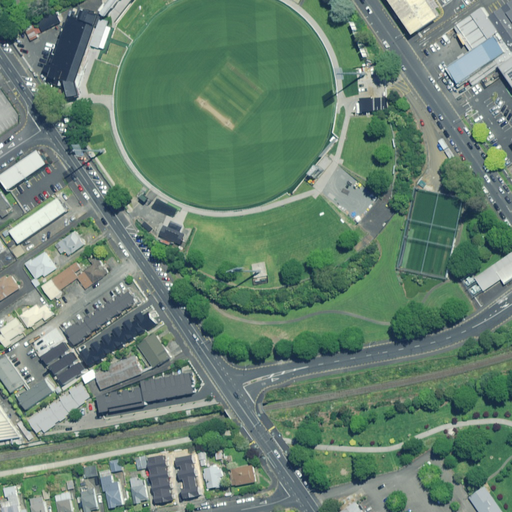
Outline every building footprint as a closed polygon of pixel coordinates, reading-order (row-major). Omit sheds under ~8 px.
[(105,0),(102,4),(107,9),(102,14),(109,20),(125,0),(105,0)] [(441,20),(427,0),(388,0),(414,38),(441,20)] [(511,0),(509,0),(485,16),(511,53),(511,52),(511,0)] [(102,15),(79,8),(77,15),(70,12),(58,50),(52,49),(44,71),(67,81),(71,98),(81,96),(79,83),(91,45),(99,48),(107,21),(101,19),(102,15)] [(479,8),(454,25),(473,51),(445,71),(456,86),(466,79),(471,85),(511,55),(511,53),(485,16),(479,8)] [(511,59),(501,67),(511,83),(511,59)] [(369,112),(389,110),(387,98),(368,100),(369,112)] [(498,145),(492,137),(487,141),(493,149),(498,145)] [(63,165),(47,142),(0,174),(0,178),(14,199),(63,165)] [(6,213),(4,210),(8,207),(0,195),(0,216),(1,217),(6,213)] [(57,201),(9,233),(17,245),(65,213),(57,201)] [(185,234),(164,225),(160,235),(181,244),(185,234)] [(73,232),(57,244),(60,248),(57,250),(59,254),(62,252),(66,257),(82,246),(73,232)] [(22,252),(17,245),(11,249),(16,256),(22,252)] [(33,280),(41,275),(42,277),(54,269),(42,253),(32,260),(31,259),(22,264),(33,280)] [(511,258),(480,282),(490,297),(511,280),(511,258)] [(74,278),(71,273),(78,269),(75,264),(49,282),(56,291),(74,278)] [(104,276),(96,264),(76,278),(84,290),(104,276)] [(141,289),(130,273),(65,319),(77,335),(141,289)] [(7,275),(0,280),(0,300),(0,301),(16,289),(7,275)] [(49,282),(39,289),(48,302),(58,295),(56,291),(49,282)] [(158,315),(144,295),(79,338),(93,358),(158,315)] [(34,307),(18,317),(26,329),(42,318),(41,317),(47,312),(43,306),(36,311),(34,307)] [(0,328),(0,343),(3,348),(10,343),(8,341),(22,332),(14,320),(0,328)] [(153,336),(136,347),(150,369),(167,358),(153,336)] [(42,347),(55,365),(57,363),(60,367),(72,359),(58,339),(49,346),(47,343),(42,347)] [(106,366),(108,370),(94,375),(99,390),(138,376),(131,357),(106,366)] [(3,359),(0,361),(0,381),(9,394),(22,385),(3,359)] [(190,365),(172,370),(108,394),(109,398),(102,401),(107,414),(114,412),(116,415),(200,392),(196,374),(190,365)] [(94,388),(82,371),(33,407),(45,423),(94,388)] [(45,379),(16,399),(24,410),(52,390),(45,379)] [(0,442),(20,441),(0,410),(0,442)] [(196,453),(190,454),(192,463),(198,462),(196,453)] [(145,456),(135,458),(138,471),(148,468),(145,456)] [(123,471),(121,463),(111,465),(112,473),(123,471)] [(217,470),(216,465),(208,467),(208,469),(203,470),(205,480),(206,479),(208,489),(222,487),(220,477),(223,477),(222,469),(217,470)] [(97,476),(95,466),(84,469),(86,479),(97,476)] [(254,474),(253,466),(232,469),(234,486),(257,483),(255,474),(254,474)] [(197,476),(195,470),(176,474),(180,495),(200,491),(197,476)] [(138,482),(137,478),(131,480),(133,487),(131,488),(135,505),(142,503),(141,500),(148,498),(144,480),(138,482)] [(173,494),(171,481),(157,483),(160,500),(167,499),(166,495),(173,494)] [(19,483),(12,485),(8,486),(10,496),(14,495),(16,504),(6,506),(6,511),(31,511),(30,507),(25,508),(19,483)] [(109,509),(117,508),(117,507),(123,506),(120,485),(113,487),(112,483),(106,484),(109,509)] [(477,511),(498,511),(480,485),(465,494),(477,511)] [(97,508),(94,490),(81,492),(83,505),(84,511),(91,511),(91,509),(97,508)] [(72,500),(70,493),(56,496),(58,511),(73,511),(71,500),(72,500)] [(46,511),(44,498),(30,500),(32,511),(46,511)] [(343,511),(362,511),(357,503),(343,511)]
